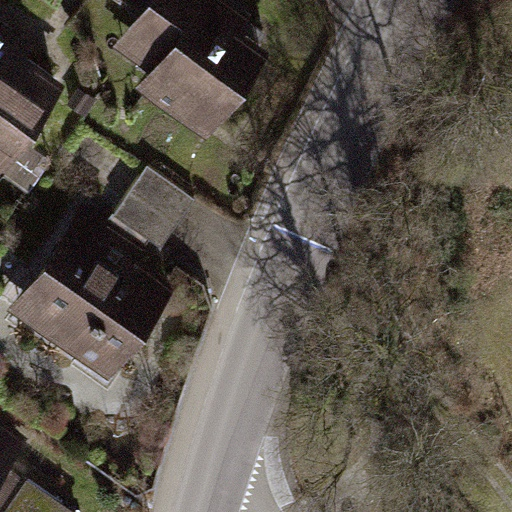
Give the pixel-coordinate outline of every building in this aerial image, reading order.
[(122,0),(145,16),(118,54),(205,116),(260,38),(232,18),(238,11),(222,0),(122,0)] [(0,41),(0,162),(56,78),(0,41)] [(166,239),(200,187),(149,153),(115,205),(166,239)] [(69,212),(7,300),(99,363),(160,275),(69,212)] [(0,455),(0,472),(8,461),(0,455)]
